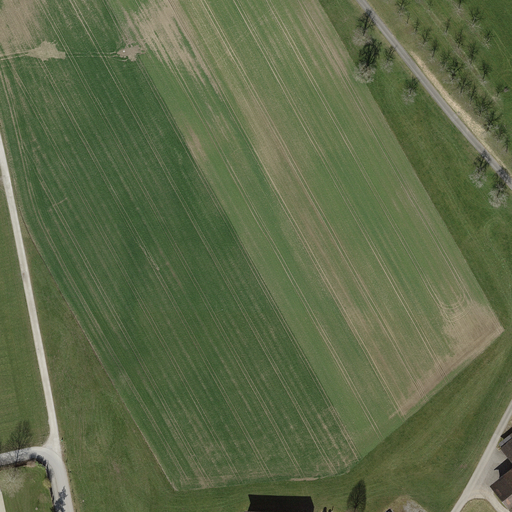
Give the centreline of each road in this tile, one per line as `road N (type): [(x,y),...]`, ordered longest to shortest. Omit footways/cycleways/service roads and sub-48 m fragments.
road 1 (track): [(54,452),(0,142)]
road 2 (track): [(511,185),(360,0)]
